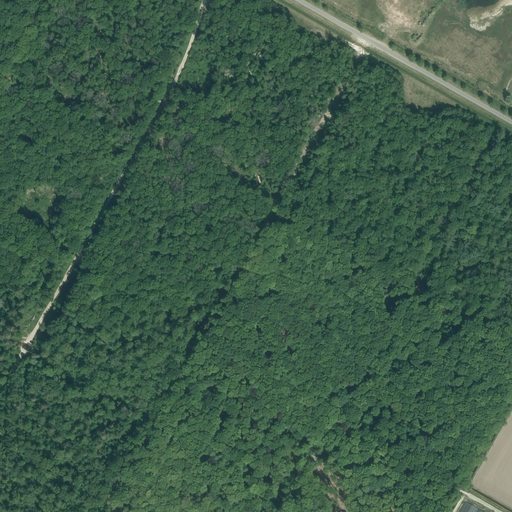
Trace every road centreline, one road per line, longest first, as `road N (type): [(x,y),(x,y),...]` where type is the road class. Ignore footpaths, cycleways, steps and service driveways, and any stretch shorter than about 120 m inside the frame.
road 1 (track): [(204,0),(168,93),(0,388)]
road 2 (track): [(315,446),(76,256)]
road 3 (unclassified): [(511,122),(298,0)]
